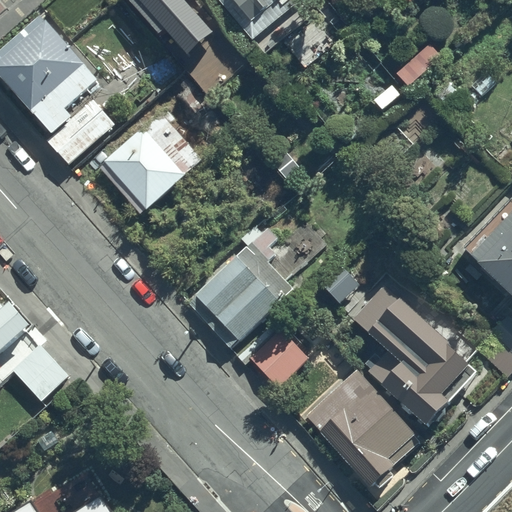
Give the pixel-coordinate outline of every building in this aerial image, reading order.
[(220,0),(253,42),(305,0),(220,0)] [(79,104),(88,97),(99,87),(38,15),(0,49),(0,77),(50,136),(82,106),(79,104)] [(434,43),(400,73),(411,87),(445,56),(434,43)] [(402,94),(393,84),(375,100),(384,110),(402,94)] [(82,106),(50,136),(50,140),(72,166),(121,124),(88,97),(79,104),(82,106)] [(171,105),(104,166),(146,214),(208,158),(177,124),(183,119),(171,105)] [(511,201),(465,250),(482,266),(480,267),(511,297),(511,201)] [(187,302),(190,305),(231,348),(294,289),(270,264),(279,256),(270,247),(279,239),(267,226),(187,302)] [(361,287),(343,267),(323,285),(341,305),(361,287)] [(386,287),(353,322),(389,355),(383,362),(376,355),(367,366),(372,371),(370,373),(430,428),(480,373),(386,287)] [(0,361),(31,334),(10,311),(7,313),(0,305),(0,361)] [(511,321),(506,316),(478,350),(509,379),(511,375),(511,321)] [(283,332),(252,361),(281,392),(312,363),(283,332)] [(41,348),(12,371),(41,405),(69,381),(41,348)] [(423,443),(359,372),(307,418),(372,491),(378,486),(382,490),(395,479),(391,475),(397,469),(396,468),(423,443)] [(36,511),(33,504),(19,511),(108,511),(103,502),(84,511),(36,511)]
